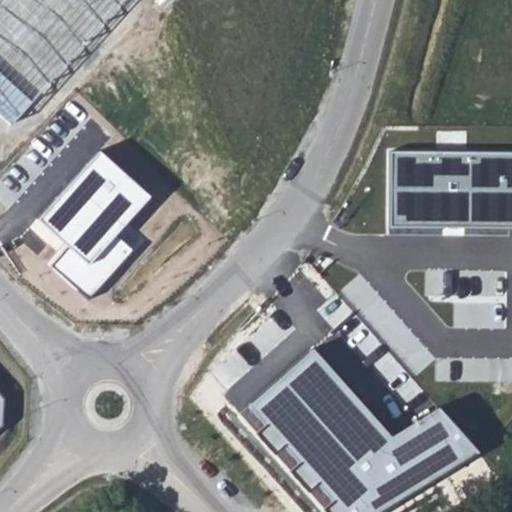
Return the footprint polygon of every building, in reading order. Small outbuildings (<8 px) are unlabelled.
[(82,0),(0,0),(0,114),(13,126),(107,21),(82,0)] [(150,194),(98,150),(37,219),(66,245),(89,265),(115,235),(150,194)] [(511,227),(511,151),(391,151),(390,228),(511,227)] [(132,250),(115,235),(89,265),(66,245),(48,265),(90,299),(132,250)] [(390,434),(310,348),(247,406),(341,511),(380,511),(477,452),(437,406),(390,434)]
